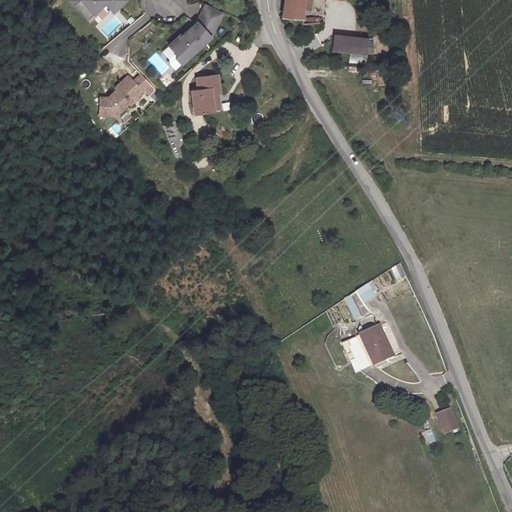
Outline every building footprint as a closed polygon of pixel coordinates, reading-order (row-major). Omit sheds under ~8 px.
[(65,0),(70,4),(66,7),(80,21),(86,14),(93,20),(103,10),(106,7),(115,16),(125,7),(118,0),(65,0)] [(285,0),(284,18),(303,19),(304,0),(285,0)] [(106,7),(103,10),(112,19),(115,16),(106,7)] [(167,53),(174,60),(174,65),(180,72),(210,44),(220,21),(203,13),(196,29),(180,44),(179,42),(167,53)] [(86,14),(80,21),(86,27),(93,20),(86,14)] [(365,55),(367,39),(335,35),(333,51),(365,55)] [(194,120),(213,117),(211,102),(217,101),(222,100),(217,79),(195,82),(197,95),(191,96),(194,120)] [(127,84),(114,96),(116,98),(107,106),(99,106),(98,123),(114,124),(128,111),(129,112),(142,100),(127,84)] [(211,102),(213,117),(218,117),(219,116),(217,101),(211,102)] [(162,132),(175,160),(188,155),(175,126),(162,132)] [(390,269),(396,282),(405,277),(399,264),(390,269)] [(360,305),(378,297),(372,283),(354,291),(360,305)] [(350,296),(343,299),(353,321),(360,318),(350,296)] [(362,335),(373,366),(394,359),(384,328),(362,335)] [(439,422),(445,441),(457,437),(450,418),(439,422)]
